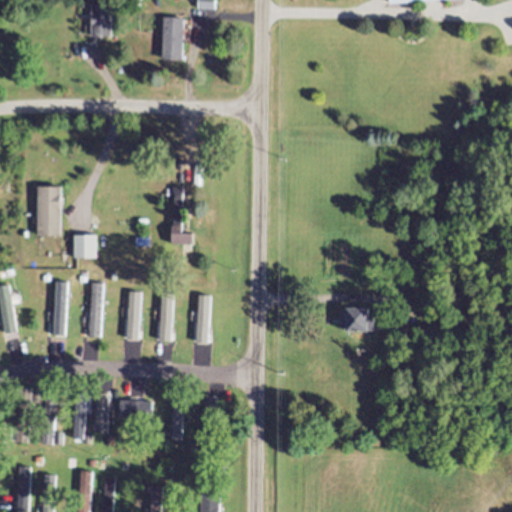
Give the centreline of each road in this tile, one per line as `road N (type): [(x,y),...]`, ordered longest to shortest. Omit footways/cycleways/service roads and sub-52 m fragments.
road 1 (residential): [(256,511),(264,0)]
road 2 (residential): [(0,385),(20,370),(46,367),(258,381)]
road 3 (residential): [(258,111),(0,110)]
